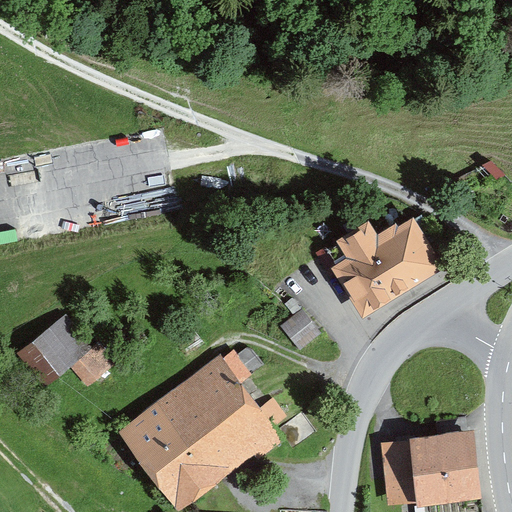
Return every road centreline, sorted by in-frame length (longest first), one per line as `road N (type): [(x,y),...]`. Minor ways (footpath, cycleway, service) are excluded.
road 1 (track): [(511,259),(410,194),(133,95),(0,26)]
road 2 (tertiary): [(341,511),(366,386),(390,348),(432,321)]
road 3 (track): [(207,355),(245,336),(366,386)]
road 4 (secondary): [(511,498),(501,420),(508,363)]
